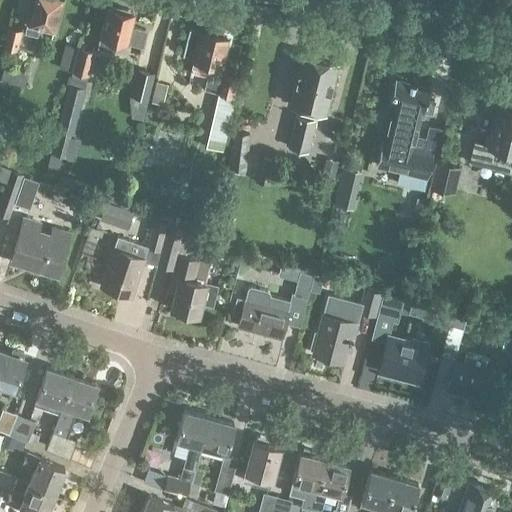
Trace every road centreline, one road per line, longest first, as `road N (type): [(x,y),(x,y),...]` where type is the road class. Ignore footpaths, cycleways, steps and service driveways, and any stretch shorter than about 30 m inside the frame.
road 1 (residential): [(511,461),(158,359)]
road 2 (residential): [(158,359),(0,306)]
road 3 (residential): [(511,38),(349,0)]
road 4 (residential): [(94,511),(158,359)]
